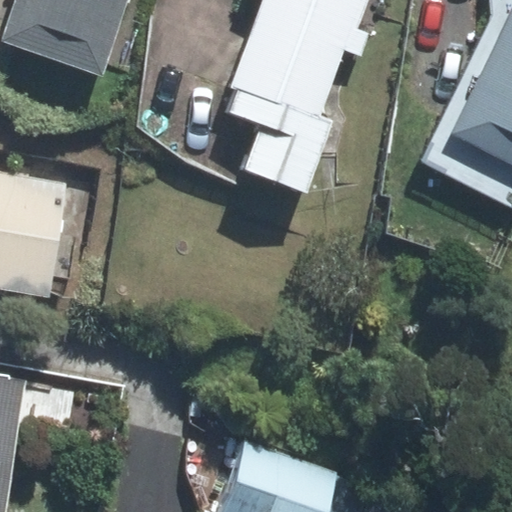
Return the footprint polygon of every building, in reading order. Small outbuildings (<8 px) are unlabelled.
[(6,0),(0,17),(0,48),(91,81),(120,0),(6,0)] [(254,0),(221,89),(227,91),(217,116),(249,128),(232,173),(295,196),(323,124),(312,120),(337,53),(354,59),(362,36),(350,32),(362,0),(254,0)] [(511,0),(509,0),(440,137),(511,173),(511,0)] [(62,185),(0,174),(0,293),(42,301),(62,185)] [(0,380),(0,493),(19,384),(0,380)] [(443,511),(238,441),(213,511),(443,511)]
